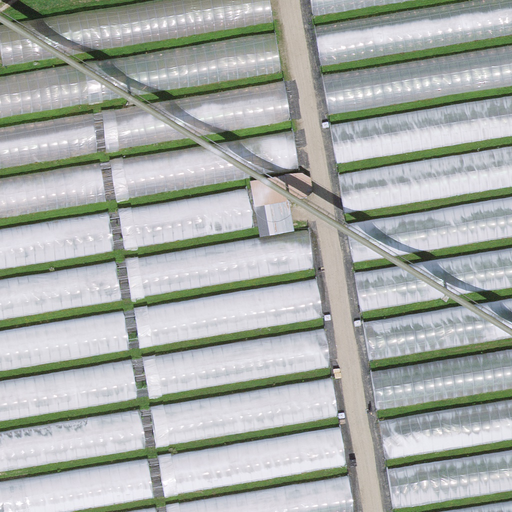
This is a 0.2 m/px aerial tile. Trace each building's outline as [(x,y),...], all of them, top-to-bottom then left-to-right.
[(511,0),(313,0),(314,7),(386,0),(417,0),(420,21),(319,31),(323,67),(325,67),(330,111),(439,100),(386,133),(384,119),(334,124),(338,160),(430,150),(454,188),(511,182),(511,0)] [(352,202),(386,200),(386,195),(407,195),(406,170),(351,173),(352,202)] [(294,207),(269,207),(269,234),(294,235),(294,207)] [(169,440),(341,418),(336,380),(267,389),(268,393),(164,406),(169,440)] [(511,428),(511,404),(467,404),(467,429),(511,428)] [(38,426),(42,460),(148,448),(144,413),(38,426)] [(71,468),(76,507),(349,468),(344,429),(71,468)] [(20,444),(18,432),(0,434),(0,470),(10,469),(7,446),(20,444)] [(356,511),(352,478),(164,501),(165,508),(134,511),(356,511)] [(15,483),(0,486),(0,511),(12,511),(22,510),(15,483)]
